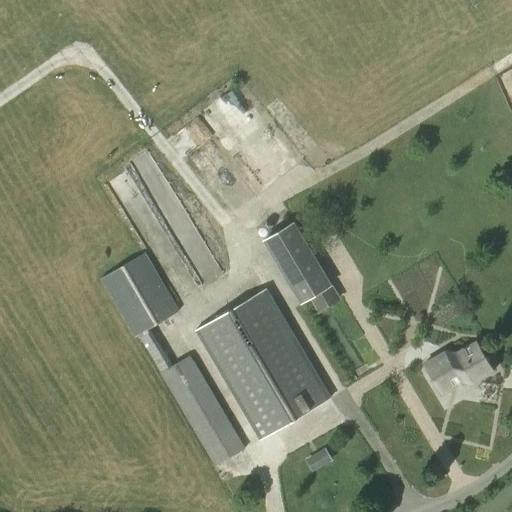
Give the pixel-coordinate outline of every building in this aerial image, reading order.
[(180,128),(188,145),(205,137),(197,120),(180,128)] [(312,297),(320,310),(337,300),(292,223),(265,240),(302,303),(312,297)] [(215,466),(244,449),(189,356),(171,366),(148,329),(177,312),(143,253),(101,278),(135,337),(138,335),(215,466)] [(330,398),(265,289),(195,330),(260,440),(330,398)] [(455,354),(444,352),(424,365),(441,394),(462,382),(473,384),(494,371),(476,342),(455,354)] [(305,460),(312,472),(332,460),(325,448),(305,460)]
